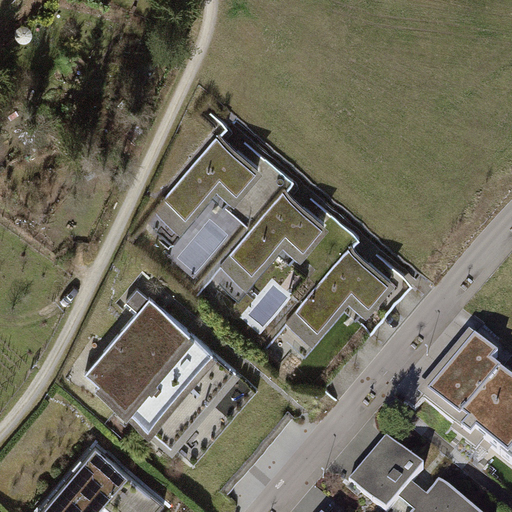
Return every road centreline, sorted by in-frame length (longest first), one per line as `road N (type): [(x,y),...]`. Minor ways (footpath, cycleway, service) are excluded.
road 1 (residential): [(0,429),(76,316),(209,28),(214,0)]
road 2 (residential): [(511,214),(265,511)]
